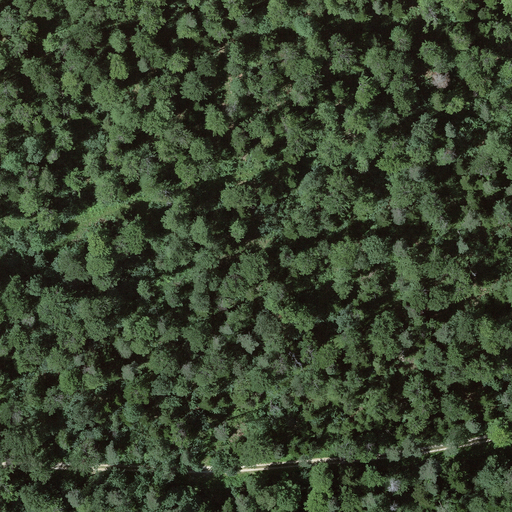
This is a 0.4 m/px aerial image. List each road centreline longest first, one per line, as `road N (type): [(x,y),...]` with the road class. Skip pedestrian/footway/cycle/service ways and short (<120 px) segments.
road 1 (track): [(0,225),(74,218),(374,137),(456,105),(511,123)]
road 2 (track): [(511,434),(260,467),(0,468)]
road 3 (track): [(188,470),(238,419),(396,291),(511,169)]
